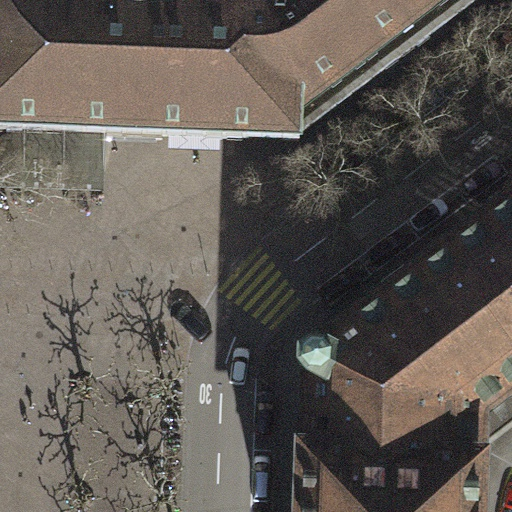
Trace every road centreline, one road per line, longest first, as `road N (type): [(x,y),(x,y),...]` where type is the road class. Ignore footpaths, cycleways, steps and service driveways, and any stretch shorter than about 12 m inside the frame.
road 1 (residential): [(511,99),(303,255),(259,296),(237,334)]
road 2 (residential): [(237,334),(174,301),(129,292),(0,300)]
road 3 (residential): [(237,334),(224,371),(219,511)]
